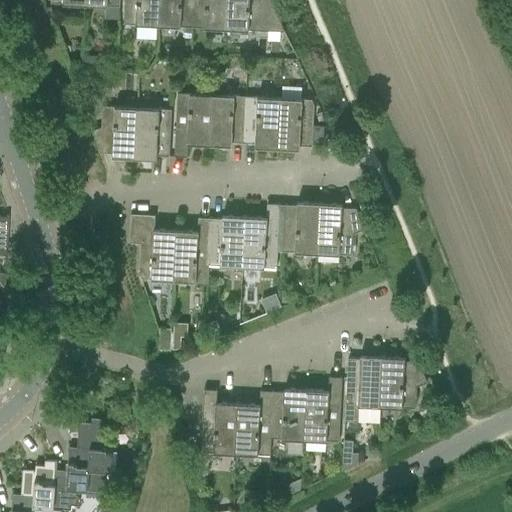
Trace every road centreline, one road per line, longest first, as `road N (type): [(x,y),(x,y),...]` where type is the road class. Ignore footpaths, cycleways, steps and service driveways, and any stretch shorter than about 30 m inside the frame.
road 1 (residential): [(51,348),(167,376),(347,321),(401,325)]
road 2 (residential): [(35,219),(120,192),(182,193),(208,178),(340,172)]
road 3 (tertiary): [(338,511),(511,424)]
road 4 (tertiary): [(51,348),(58,296),(35,219)]
